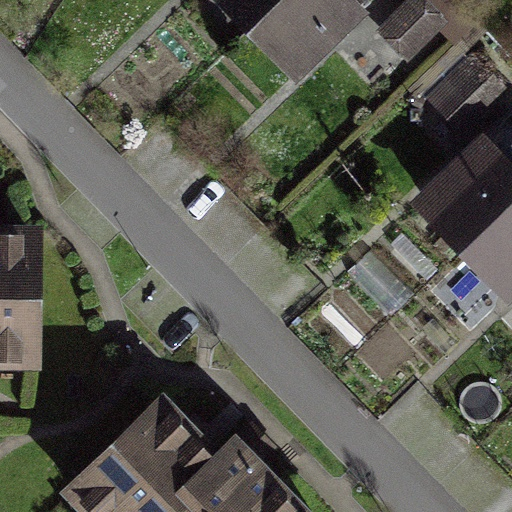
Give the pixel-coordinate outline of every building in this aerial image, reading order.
[(358,0),(235,0),(294,61),(333,24),(358,0)] [(415,0),(405,0),(386,32),(413,49),(436,13),(415,0)] [(473,146),(425,192),(506,276),(511,270),(511,144),(494,126),(473,146)] [(0,373),(36,375),(39,239),(0,237),(0,373)] [(322,511),(261,458),(175,383),(75,496),(92,511),(322,511)]
